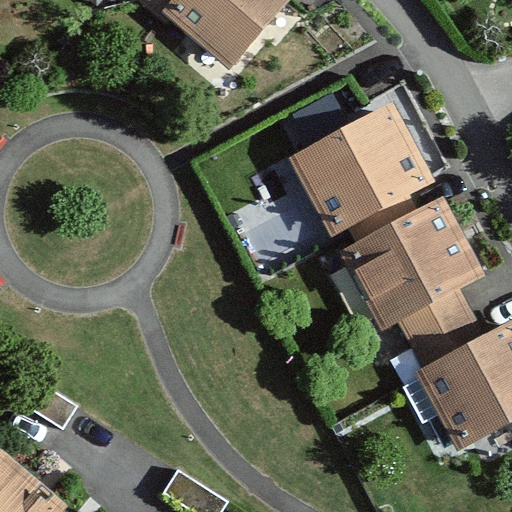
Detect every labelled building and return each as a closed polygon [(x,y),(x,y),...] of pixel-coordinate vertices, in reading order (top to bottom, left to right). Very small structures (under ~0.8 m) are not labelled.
[(135,0),(230,79),(296,0),(135,0)] [(393,107),(289,163),(333,245),(347,237),(353,249),(338,257),(381,336),(400,327),(424,372),(415,377),(458,458),(511,428),(511,325),(487,339),(462,294),(487,280),(393,107)] [(79,406),(28,372),(13,393),(64,428),(79,406)] [(50,511),(58,503),(0,455),(0,511),(50,511)] [(227,511),(234,503),(183,469),(168,490),(200,511),(227,511)]
